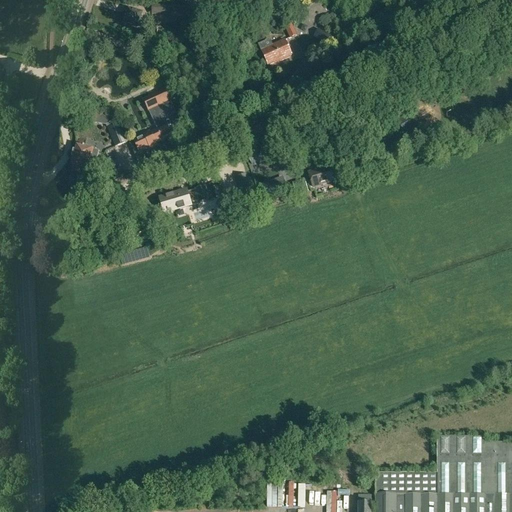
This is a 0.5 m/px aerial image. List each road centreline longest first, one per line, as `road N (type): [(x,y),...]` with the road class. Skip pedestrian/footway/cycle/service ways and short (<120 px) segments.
road 1 (track): [(33,224),(511,11)]
road 2 (secondary): [(33,511),(20,222),(80,0)]
